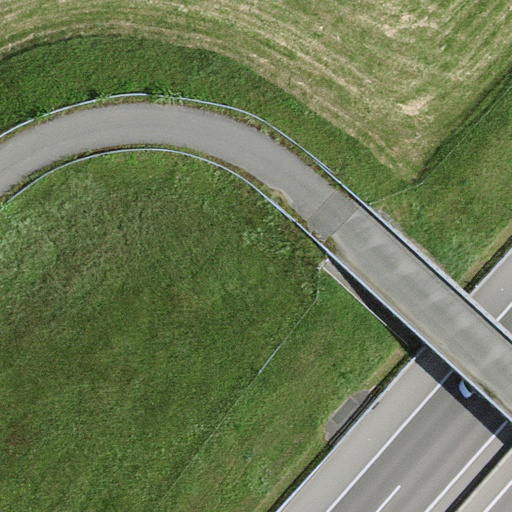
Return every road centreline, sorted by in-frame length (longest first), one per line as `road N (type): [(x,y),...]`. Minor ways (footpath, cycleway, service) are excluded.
road 1 (track): [(0,170),(42,144),(104,127),(175,125),(248,148),(511,380)]
road 2 (motorway): [(511,360),(378,511)]
